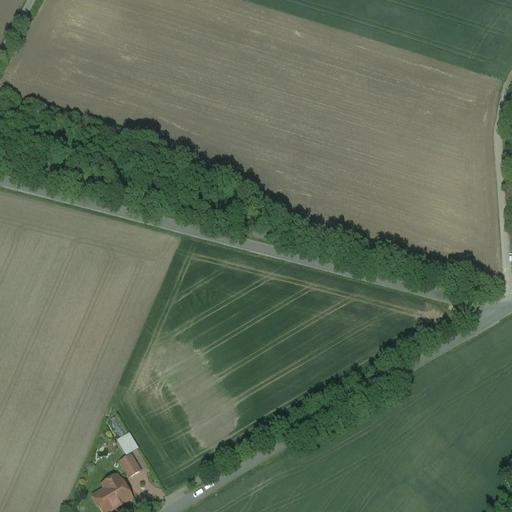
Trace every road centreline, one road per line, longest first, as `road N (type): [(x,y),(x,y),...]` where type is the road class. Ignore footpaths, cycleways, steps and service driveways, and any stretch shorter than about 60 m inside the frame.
road 1 (unclassified): [(0,180),(496,314)]
road 2 (unclassified): [(168,511),(496,314)]
road 3 (track): [(511,112),(501,127),(511,287)]
